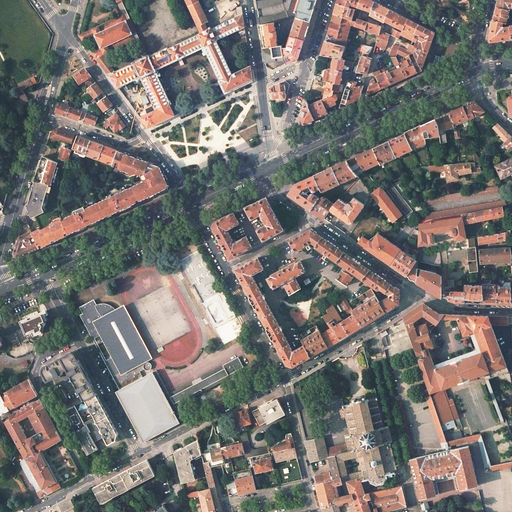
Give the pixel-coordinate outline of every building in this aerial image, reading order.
[(238,30),(245,27),(243,14),(238,16),(236,17),(229,20),(222,24),(212,28),(212,26),(209,27),(207,28),(205,23),(209,21),(203,10),(198,0),(116,0),(117,2),(120,1),(121,0),(185,0),(198,26),(196,27),(199,34),(190,39),(158,54),(148,58),(146,59),(144,60),(136,64),(116,73),(111,66),(113,65),(105,54),(111,51),(128,43),(135,40),(133,34),(127,21),(124,15),(118,17),(99,26),(92,29),(79,35),(83,41),(95,35),(101,48),(98,50),(92,52),(96,58),(105,70),(109,76),(117,87),(142,75),(145,82),(147,86),(150,93),(153,99),(155,103),(136,111),(144,122),(149,128),(154,126),(158,124),(164,121),(167,119),(175,116),(172,108),(171,106),(170,104),(169,104),(153,70),(177,59),(179,58),(181,57),(205,45),(221,79),(220,80),(222,84),(226,92),(238,86),(253,79),(251,67),(251,66),(232,74),(229,68),(217,40),(226,36),(238,30)] [(263,0),(256,1),(257,9),(268,7),(271,6),(283,2),(282,0),(263,0)] [(292,0),(289,9),(286,11),(288,18),(291,17),(297,18),(297,17),(296,17),(298,13),(296,13),(300,0),(292,0)] [(316,0),(300,0),(296,13),(298,13),(296,17),(297,17),(297,18),(310,21),(315,4),(316,0)] [(371,12),(374,2),(370,0),(360,0),(358,7),(359,8),(371,12)] [(511,0),(497,0),(496,7),(509,10),(509,8),(511,7),(511,0)] [(385,21),(390,10),(382,6),(374,2),(371,12),(370,15),(384,22),(385,21)] [(350,8),(336,3),(335,9),(333,14),(352,20),(353,17),(355,10),(350,8)] [(494,14),(493,20),(503,23),(506,23),(507,18),(508,17),(509,17),(508,16),(508,15),(509,10),(496,7),(494,14)] [(404,27),(408,19),(401,15),(390,10),(385,21),(403,30),(404,27)] [(272,15),(258,17),(259,25),(274,23),(288,18),(286,11),(272,15)] [(354,21),(352,20),(333,14),(326,38),(326,40),(345,46),(349,31),(351,26),(351,25),(353,25),(355,26),(356,22),(354,21)] [(307,30),(310,21),(297,18),(295,22),(294,21),(293,25),(294,25),(293,28),(292,28),(291,31),(292,32),(291,36),(304,40),(307,30)] [(365,30),(368,22),(357,19),(356,22),(355,26),(357,27),(364,29),(365,30)] [(415,33),(419,24),(408,19),(404,27),(415,33)] [(489,36),(490,42),(501,41),(511,39),(511,27),(504,27),(502,26),(503,23),(493,20),(489,36)] [(380,30),(381,26),(368,22),(365,30),(379,35),(380,30)] [(261,37),(263,48),(272,47),(278,46),(277,41),(276,28),(275,28),(274,23),(259,25),(261,37)] [(432,42),(435,33),(419,24),(415,33),(432,42)] [(413,41),(415,33),(404,27),(403,30),(401,33),(401,35),(413,41)] [(385,48),(390,35),(380,30),(379,35),(376,43),(385,48)] [(401,35),(401,33),(395,30),(392,36),(398,39),(401,35)] [(430,46),(432,42),(415,33),(413,41),(416,42),(414,47),(418,49),(428,53),(430,46)] [(298,58),(304,40),(291,36),(287,47),(286,47),(286,48),(283,49),(284,57),(284,59),(285,60),(286,63),(287,64),(298,58)] [(341,59),(345,46),(326,40),(321,53),(321,55),(334,57),(333,58),(341,59)] [(414,53),(418,49),(414,47),(401,40),(399,46),(414,53)] [(361,44),(359,44),(357,51),(369,53),(373,47),(361,44)] [(272,47),(263,48),(265,60),(265,63),(278,61),(285,60),(284,59),(284,57),(283,49),(282,45),(278,46),(272,47)] [(397,53),(399,46),(393,45),(389,54),(397,54),(397,53)] [(409,56),(414,53),(399,46),(397,53),(406,58),(406,57),(409,56)] [(425,60),(428,53),(418,49),(414,53),(422,69),(425,60)] [(422,70),(422,69),(414,53),(409,56),(418,72),(420,71),(422,70)] [(369,69),(372,58),(362,56),(357,73),(367,74),(369,69)] [(415,73),(418,72),(409,56),(406,57),(406,58),(407,59),(399,63),(401,67),(406,78),(415,73)] [(344,65),(345,60),(341,59),(333,58),(331,70),(343,72),(344,65)] [(349,68),(352,69),(354,62),(345,60),(344,65),(349,67),(349,68)] [(393,71),(401,67),(399,63),(395,64),(396,66),(392,68),(393,71)] [(399,81),(406,78),(401,67),(393,71),(389,73),(388,70),(385,71),(391,84),(399,81)] [(91,76),(85,69),(74,76),(79,84),(85,81),(86,82),(88,81),(88,80),(92,78),(91,76)] [(331,71),(325,70),(323,81),(327,82),(331,83),(333,73),(330,72),(331,71)] [(343,72),(331,70),(331,71),(330,72),(333,73),(331,83),(334,83),(340,84),(343,72)] [(385,87),(391,84),(385,71),(375,76),(378,82),(379,82),(382,89),(385,87)] [(380,90),(382,89),(379,82),(378,82),(376,83),(374,78),(371,79),(369,87),(366,95),(366,96),(380,90)] [(19,84),(22,91),(23,90),(33,84),(30,79),(19,84)] [(343,106),(346,105),(348,99),(349,100),(351,93),(350,93),(353,84),(354,81),(349,79),(340,108),(343,106)] [(93,84),(91,80),(85,85),(87,89),(93,84)] [(280,83),(269,88),(270,93),(271,99),(280,98),(282,100),(285,99),(286,97),(285,92),(286,92),(285,87),(290,86),(290,85),(285,81),(280,83)] [(103,92),(96,82),(93,84),(87,89),(94,98),(103,92)] [(332,91),(334,83),(331,83),(327,82),(324,98),(333,94),(333,92),(334,92),(332,91)] [(351,103),(360,99),(364,86),(356,86),(356,85),(353,84),(350,93),(351,93),(349,100),(348,99),(346,105),(351,103)] [(339,103),(344,88),(340,87),(339,92),(333,92),(333,94),(324,98),(322,99),(326,109),(335,105),(336,102),(338,102),(339,103)] [(69,93),(62,91),(60,97),(67,99),(69,93)] [(112,105),(106,96),(98,103),(101,107),(102,106),(105,110),(112,105)] [(324,115),(328,113),(326,109),(322,99),(309,105),(308,105),(314,120),(324,115)] [(312,121),(314,120),(308,105),(309,105),(307,102),(306,101),(301,118),(304,124),(312,121)] [(468,104),(463,106),(469,119),(485,112),(474,101),(468,104)] [(70,107),(58,103),(56,112),(67,116),(70,107)] [(456,110),(449,113),(453,121),(454,126),(456,125),(462,122),(468,119),(469,119),(463,106),(456,110)] [(82,112),(70,107),(67,116),(75,119),(76,117),(80,118),(82,112)] [(98,118),(87,113),(84,120),(84,122),(90,124),(90,122),(95,124),(98,118)] [(442,116),(435,119),(438,125),(439,131),(443,130),(454,128),(454,126),(453,121),(449,113),(442,116)] [(117,118),(114,114),(107,119),(111,122),(117,118)] [(125,125),(119,117),(117,118),(111,122),(109,124),(115,132),(120,128),(121,129),(125,125)] [(428,122),(421,126),(424,131),(425,137),(440,136),(439,131),(438,125),(435,119),(428,122)] [(511,137),(498,124),(493,128),(506,142),(511,137)] [(413,129),(405,133),(413,149),(426,142),(425,137),(424,131),(421,126),(413,129)] [(74,134),(57,128),(53,130),(51,137),(59,140),(59,139),(72,143),(74,134)] [(443,130),(439,131),(440,136),(441,143),(447,142),(446,133),(445,133),(444,133),(443,130)] [(397,137),(389,141),(397,157),(413,150),(413,149),(405,133),(397,137)] [(91,141),(77,136),(73,149),(76,150),(75,152),(80,154),(80,155),(84,157),(85,156),(86,155),(91,141)] [(504,144),(503,144),(507,148),(511,146),(511,137),(506,142),(504,144)] [(104,146),(91,141),(86,155),(99,160),(104,146)] [(381,144),(373,148),(380,163),(381,165),(397,157),(389,141),(381,144)] [(72,150),(63,146),(59,158),(68,161),(72,150)] [(118,151),(104,146),(99,160),(112,165),(115,157),(118,151)] [(57,149),(51,147),(48,158),(53,160),(57,149)] [(365,152),(356,156),(358,161),(363,167),(365,170),(380,163),(373,148),(365,152)] [(118,151),(115,157),(123,160),(125,153),(118,151)] [(140,175),(142,180),(132,185),(133,185),(135,190),(140,201),(154,194),(159,192),(158,189),(164,186),(165,182),(163,177),(165,176),(160,165),(148,161),(148,163),(140,160),(141,159),(134,157),(134,158),(132,157),(131,156),(130,156),(129,156),(129,155),(125,153),(123,160),(115,157),(112,165),(110,171),(118,174),(121,167),(121,168),(124,172),(128,170),(130,174),(135,172),(141,174),(140,175)] [(351,158),(347,160),(348,163),(355,172),(363,167),(358,161),(356,156),(351,158)] [(39,169),(36,180),(49,184),(50,184),(52,185),(54,185),(58,170),(51,168),(53,165),(58,166),(59,163),(54,161),(53,160),(48,158),(47,159),(52,161),(51,164),(43,162),(42,167),(40,167),(39,169)] [(511,158),(495,166),(501,178),(511,173),(511,158)] [(341,184),(358,176),(355,172),(348,163),(347,160),(340,163),(333,167),(341,184)] [(460,164),(445,165),(448,181),(458,179),(458,175),(481,171),(480,164),(479,161),(475,163),(460,164)] [(323,192),(341,184),(333,167),(324,171),(315,175),(321,189),(322,192),(323,192)] [(296,184),(307,192),(312,190),(312,191),(313,192),(314,192),(315,192),(321,189),(315,175),(305,180),(296,184)] [(164,186),(158,189),(159,192),(160,191),(165,189),(168,182),(165,176),(163,177),(165,182),(164,186)] [(359,178),(346,191),(353,196),(355,193),(358,191),(361,192),(365,194),(366,196),(370,195),(371,193),(359,178)] [(31,200),(30,203),(29,203),(27,208),(32,218),(45,212),(43,208),(49,184),(36,180),(33,188),(31,194),(33,195),(32,197),(31,197),(30,200),(31,200)] [(389,182),(383,185),(404,213),(406,215),(412,211),(390,182),(389,183),(389,182)] [(288,195),(311,210),(320,197),(313,193),(312,193),(311,194),(310,195),(308,194),(307,192),(296,184),(288,195)] [(99,220),(107,216),(107,215),(113,212),(113,213),(114,213),(113,210),(118,208),(119,211),(120,210),(119,208),(120,207),(121,210),(126,207),(135,203),(140,201),(135,190),(133,185),(132,185),(122,189),(120,186),(109,191),(110,192),(111,195),(108,196),(107,196),(104,197),(85,206),(84,204),(73,209),(74,211),(61,217),(61,218),(66,228),(72,225),(75,231),(82,228),(81,225),(84,223),(85,220),(88,221),(91,220),(93,223),(94,222),(93,221),(98,219),(99,220)] [(383,185),(372,194),(375,198),(393,222),(404,213),(383,185)] [(498,186),(424,199),(425,205),(499,192),(498,186)] [(311,210),(324,219),(330,210),(334,204),(324,196),(322,196),(321,198),(320,197),(311,210)] [(347,203),(339,198),(334,204),(330,210),(351,224),(364,205),(354,197),(350,203),(349,203),(348,203),(347,203)] [(256,202),(245,207),(252,219),(261,214),(267,225),(258,230),(263,240),(284,229),(266,198),(256,202)] [(505,199),(426,213),(423,214),(424,220),(462,214),(487,210),(503,207),(507,204),(505,199)] [(487,210),(462,214),(464,224),(487,220),(488,219),(504,216),(503,207),(487,210)] [(224,217),(215,221),(213,227),(230,259),(252,247),(246,236),(236,242),(235,240),(232,239),(229,233),(230,230),(229,228),(239,223),(234,213),(224,217)] [(424,220),(419,221),(419,239),(418,246),(429,244),(428,242),(433,241),(432,233),(449,231),(450,233),(452,235),(454,235),(455,240),(466,238),(464,224),(462,214),(424,220)] [(36,231),(32,232),(34,236),(35,236),(37,241),(36,242),(39,248),(45,245),(49,243),(48,243),(52,241),(51,239),(56,237),(56,239),(60,237),(60,238),(69,234),(66,228),(61,218),(61,217),(60,216),(50,221),(51,223),(40,229),(36,231)] [(419,221),(411,236),(419,239),(419,221)] [(28,224),(22,227),(19,237),(32,231),(30,228),(28,224)] [(69,234),(75,231),(72,225),(66,228),(69,234)] [(311,229),(289,241),(295,251),(306,245),(306,246),(307,246),(310,244),(310,243),(312,242),(316,245),(315,246),(316,247),(348,269),(347,271),(344,269),(337,279),(347,286),(354,276),(351,273),(352,272),(377,290),(380,289),(386,293),(386,292),(390,295),(390,296),(389,296),(382,300),(380,302),(386,312),(399,304),(400,290),(395,287),(360,264),(360,263),(353,258),(316,233),(317,232),(311,229)] [(32,231),(19,237),(14,254),(15,257),(18,258),(39,248),(36,242),(37,241),(35,236),(34,236),(32,232),(32,231)] [(507,232),(478,237),(479,245),(509,240),(508,237),(507,232)] [(380,247),(390,242),(378,234),(372,242),(363,236),(358,243),(374,253),(375,252),(376,252),(380,247)] [(382,259),(390,265),(401,250),(390,242),(380,247),(376,252),(375,252),(374,253),(382,259)] [(476,247),(467,248),(469,272),(478,271),(476,247)] [(510,247),(479,249),(480,264),(511,262),(511,253),(510,247)] [(401,250),(390,265),(406,276),(417,261),(415,260),(401,250)] [(258,258),(236,270),(254,303),(287,364),(293,366),(311,356),(304,345),(293,351),(291,350),(292,349),(282,330),(282,329),(281,326),(280,326),(265,299),(265,298),(265,297),(264,295),(263,294),(262,295),(253,276),(252,277),(251,276),(252,275),(264,268),(258,258)] [(290,294),(301,288),(296,278),(292,280),(291,278),(305,271),(304,269),(300,261),(296,263),(296,262),(295,262),(272,275),(272,276),(268,278),(272,286),(273,286),(274,288),(288,280),(288,282),(285,284),(290,294)] [(406,276),(415,282),(417,279),(417,268),(418,261),(417,261),(406,276)] [(436,273),(417,268),(417,279),(415,282),(441,298),(441,289),(441,275),(436,273)] [(495,284),(482,284),(482,285),(484,299),(484,303),(497,303),(495,285),(495,284)] [(479,285),(464,285),(464,292),(465,292),(465,299),(474,299),(482,299),(484,299),(482,285),(481,285),(479,285)] [(501,286),(495,285),(497,303),(511,304),(511,288),(511,287),(501,287),(501,286)] [(371,289),(362,295),(364,299),(370,295),(372,298),(375,296),(371,289)] [(464,292),(450,291),(448,300),(455,302),(456,302),(457,302),(465,302),(465,299),(465,292),(464,292)] [(343,295),(331,302),(338,313),(344,310),(347,314),(352,311),(352,310),(350,307),(348,303),(343,295)] [(372,298),(352,310),(352,311),(353,311),(362,326),(386,312),(380,302),(375,296),(372,298)] [(357,297),(348,303),(350,307),(360,302),(357,297)] [(106,360),(114,376),(121,389),(142,377),(139,372),(142,370),(144,369),(145,370),(146,371),(147,371),(148,371),(149,371),(150,370),(151,369),(152,368),(152,367),(152,365),(151,365),(150,364),(150,363),(149,363),(148,363),(146,359),(149,357),(123,308),(116,312),(115,310),(114,309),(112,307),(110,306),(109,305),(108,305),(105,304),(104,303),(102,303),(100,303),(95,306),(93,302),(82,308),(83,310),(85,314),(90,324),(87,325),(94,338),(102,334),(114,356),(106,360)] [(331,302),(325,306),(329,312),(335,323),(336,323),(342,319),(338,313),(331,302)] [(403,317),(430,393),(443,389),(443,388),(459,383),(460,385),(465,384),(464,381),(469,379),(489,371),(489,372),(506,365),(502,354),(492,326),(491,324),(488,316),(472,315),(455,315),(457,319),(463,336),(469,334),(469,335),(470,334),(471,334),(476,348),(478,353),(462,359),(462,358),(451,362),(451,363),(436,368),(435,368),(428,349),(434,347),(436,346),(430,330),(437,325),(441,319),(444,314),(439,314),(431,308),(423,303),(403,317)] [(47,310),(20,322),(26,335),(33,332),(34,336),(43,333),(49,320),(47,315),(49,315),(47,310)] [(353,314),(341,322),(349,334),(356,330),(362,326),(353,311),(351,312),(353,314)] [(82,315),(87,325),(90,324),(85,314),(82,315)] [(508,316),(488,316),(491,324),(508,324),(508,316)] [(336,325),(333,327),(341,340),(349,334),(341,322),(336,325)] [(317,325),(307,331),(308,333),(310,332),(311,334),(319,330),(317,325)] [(331,328),(321,334),(328,346),(341,340),(333,327),(331,328)] [(311,334),(302,340),(303,343),(304,345),(311,356),(328,346),(321,334),(319,330),(311,334)] [(70,353),(45,366),(43,367),(43,368),(42,370),(42,371),(43,372),(47,381),(56,376),(57,377),(62,374),(62,373),(64,372),(64,371),(67,369),(69,371),(68,372),(71,377),(72,377),(77,386),(76,386),(80,394),(81,393),(84,400),(86,400),(97,393),(76,354),(75,353),(74,353),(72,352),(70,353)] [(238,357),(223,365),(224,368),(228,375),(229,375),(244,367),(238,357)] [(223,365),(200,377),(202,380),(221,370),(224,368),(223,365)] [(193,385),(171,397),(176,406),(178,405),(195,396),(230,378),(229,375),(228,375),(224,368),(221,370),(202,380),(193,385)] [(121,389),(116,391),(144,442),(183,421),(178,410),(176,406),(171,397),(169,393),(156,370),(142,377),(121,389)] [(195,379),(191,382),(193,385),(202,380),(200,377),(195,379)] [(0,393),(0,411),(1,413),(1,414),(4,418),(9,415),(18,410),(16,406),(38,394),(30,379),(5,392),(6,394),(2,397),(0,393)] [(191,382),(169,393),(171,397),(193,385),(191,382)] [(53,385),(50,387),(61,407),(64,405),(53,385)] [(61,387),(58,389),(65,401),(68,400),(61,387)] [(300,387),(294,388),(299,410),(305,408),(305,406),(304,401),(300,387)] [(97,393),(86,400),(90,408),(89,409),(91,411),(93,414),(97,421),(96,421),(96,422),(109,416),(103,404),(97,393)] [(447,441),(430,393),(426,394),(444,447),(479,440),(486,471),(511,465),(511,460),(491,465),(481,433),(447,441)] [(325,482),(316,484),(317,489),(342,483),(361,478),(362,482),(366,481),(366,478),(371,477),(371,478),(372,480),(371,481),(372,482),(373,481),(375,482),(376,482),(376,483),(378,484),(378,482),(379,482),(381,481),(382,483),(383,482),(382,481),(384,480),(385,478),(386,478),(386,477),(385,477),(385,475),(385,473),(386,473),(397,470),(396,466),(398,466),(398,464),(395,465),(395,463),(397,462),(396,460),(397,460),(396,459),(394,459),(393,455),(395,455),(395,453),(393,454),(392,450),(394,449),(394,448),(392,449),(390,442),(392,441),(389,426),(384,427),(377,400),(378,400),(377,397),(369,399),(369,398),(367,398),(366,396),(363,396),(360,396),(359,396),(358,396),(357,397),(355,398),(352,399),(353,402),(351,402),(351,403),(343,405),(342,405),(343,408),(341,409),(340,410),(342,418),(343,419),(346,418),(350,434),(345,436),(347,443),(348,451),(334,455),(335,456),(340,478),(334,480),(325,482)] [(81,398),(66,406),(68,409),(75,406),(83,401),(81,398)] [(264,405),(260,407),(268,421),(285,412),(282,407),(277,398),(264,405)] [(18,410),(9,415),(11,418),(14,416),(17,421),(29,415),(36,411),(44,407),(40,399),(18,410)] [(401,403),(397,404),(410,458),(414,458),(401,403)] [(68,409),(64,412),(87,455),(98,449),(89,432),(91,432),(87,424),(85,425),(75,406),(68,409)] [(44,407),(36,411),(48,435),(57,430),(44,407)] [(260,407),(252,411),(260,425),(268,421),(260,407)] [(247,409),(235,413),(238,427),(251,423),(247,409)] [(38,433),(26,439),(29,445),(38,440),(48,435),(36,411),(29,415),(38,433)] [(11,418),(5,421),(26,458),(26,459),(41,451),(43,450),(38,440),(29,445),(26,439),(17,421),(14,416),(11,418)] [(109,416),(96,422),(97,423),(98,422),(102,429),(100,430),(102,432),(102,431),(104,435),(108,444),(109,444),(116,440),(117,437),(118,435),(118,434),(109,416)] [(48,435),(38,440),(43,450),(62,439),(57,430),(48,435)] [(247,432),(240,436),(242,443),(245,454),(245,456),(248,458),(252,457),(270,453),(268,447),(268,446),(255,450),(251,448),(250,445),(247,432)] [(287,443),(268,447),(270,453),(273,452),(295,447),(292,437),(286,438),(287,443)] [(323,437),(306,441),(310,459),(311,462),(328,458),(326,448),(323,437)] [(182,448),(175,452),(182,483),(207,477),(204,463),(202,455),(198,440),(182,448)] [(242,443),(221,448),(224,458),(226,458),(229,457),(245,454),(242,443)] [(347,443),(326,448),(328,458),(329,457),(335,456),(334,455),(348,451),(347,443)] [(414,458),(410,458),(415,482),(415,483),(419,499),(436,495),(436,494),(432,479),(456,473),(460,489),(478,485),(468,446),(414,458)] [(273,452),(281,484),(302,479),(295,447),(273,452)] [(210,453),(202,455),(204,463),(210,462),(211,467),(222,464),(225,463),(224,458),(221,448),(210,450),(210,453)] [(41,451),(26,459),(34,474),(42,488),(46,495),(61,487),(41,451)] [(335,456),(329,457),(332,472),(333,476),(334,480),(340,478),(335,456)] [(271,457),(253,461),(254,465),(256,473),(274,469),(271,457)] [(32,482),(37,491),(42,488),(34,474),(26,459),(26,458),(21,461),(20,464),(31,483),(32,482)] [(123,472),(93,487),(102,503),(155,475),(147,459),(123,472)] [(210,462),(204,463),(207,477),(210,488),(215,511),(221,511),(218,498),(216,488),(212,472),(211,467),(210,462)] [(222,464),(211,467),(212,472),(223,470),(222,464)] [(251,468),(234,472),(236,479),(252,475),(251,468)] [(437,482),(454,478),(457,490),(460,489),(456,473),(432,479),(436,494),(439,494),(437,482)] [(323,474),(314,476),(316,484),(325,482),(324,478),(323,474)] [(252,475),(236,479),(236,480),(237,487),(239,494),(256,490),(252,475)] [(348,500),(349,502),(349,503),(352,511),(387,511),(388,511),(408,507),(403,485),(392,488),(389,488),(385,489),(372,492),(365,494),(362,482),(361,478),(342,483),(348,500)] [(236,480),(226,482),(228,489),(237,487),(236,480)] [(342,483),(317,489),(322,507),(348,500),(342,483)] [(221,486),(216,488),(218,498),(224,497),(221,486)] [(42,488),(37,491),(41,498),(46,495),(42,488)] [(215,511),(210,488),(199,491),(200,495),(203,511),(215,511)] [(71,499),(58,506),(61,511),(63,511),(74,506),(71,499)] [(340,511),(339,506),(345,504),(349,503),(349,502),(348,500),(322,507),(322,511),(340,511)] [(421,503),(421,504),(423,510),(425,510),(429,509),(428,506),(427,502),(421,503)]
